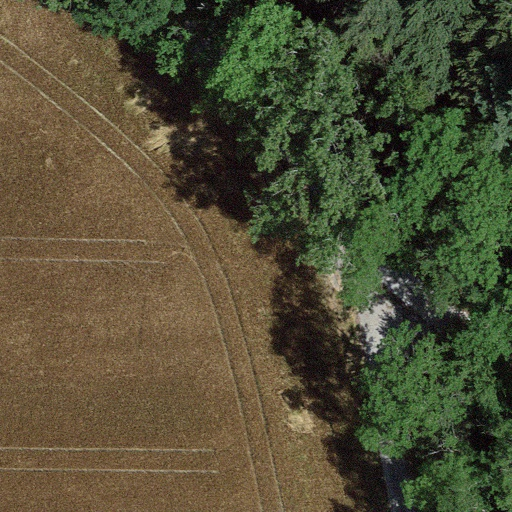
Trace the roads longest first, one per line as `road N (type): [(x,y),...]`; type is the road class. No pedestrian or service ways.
road 1 (track): [(118,0),(323,178),(511,310)]
road 2 (track): [(323,178),(389,511)]
